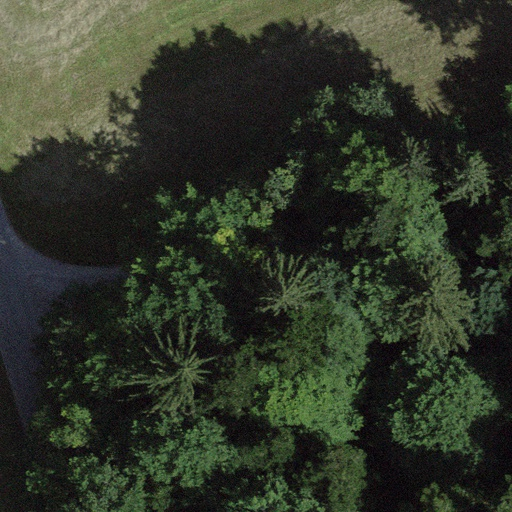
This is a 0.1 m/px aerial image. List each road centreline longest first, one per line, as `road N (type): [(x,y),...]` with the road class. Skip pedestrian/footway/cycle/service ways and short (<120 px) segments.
road 1 (track): [(17,285),(195,263),(511,281)]
road 2 (unclassified): [(79,511),(0,239)]
